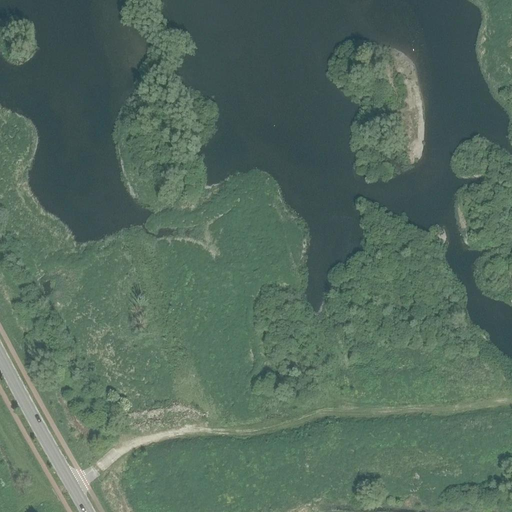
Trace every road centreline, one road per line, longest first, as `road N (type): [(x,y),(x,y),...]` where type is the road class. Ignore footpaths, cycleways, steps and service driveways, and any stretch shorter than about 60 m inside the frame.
road 1 (track): [(71,486),(119,449),(146,441),(511,408)]
road 2 (secondary): [(86,511),(0,352)]
